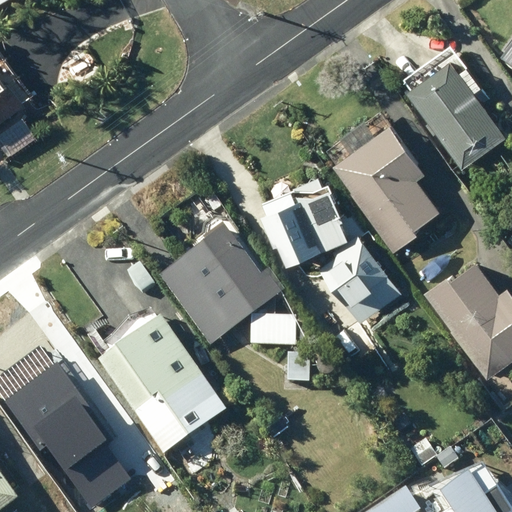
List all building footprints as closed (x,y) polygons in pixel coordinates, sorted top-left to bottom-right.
[(0,0),(0,14),(25,0),(0,0)] [(511,137),(481,91),(487,88),(459,46),(411,78),(470,166),(511,137)] [(0,133),(3,131),(21,154),(40,140),(23,116),(43,101),(29,82),(26,84),(0,47),(0,133)] [(74,63),(85,78),(100,68),(89,52),(74,63)] [(450,209),(428,178),(434,174),(388,110),(333,149),(405,251),(431,232),(427,226),(450,209)] [(321,178),(303,186),(307,194),(247,221),(267,247),(284,239),(292,257),(313,248),(306,232),(321,226),(323,230),(351,217),(335,181),(325,186),(321,178)] [(257,318),(256,345),(300,346),(301,317),(281,317),(281,302),(294,293),(279,271),(269,278),(233,227),(213,241),(215,244),(169,276),(217,346),(257,318)] [(461,274),(435,291),(494,377),(511,364),(511,290),(510,293),(488,261),(464,278),(461,274)] [(107,363),(169,455),(197,437),(189,426),(227,400),(204,366),(200,369),(161,311),(102,351),(109,361),(107,363)] [(295,354),(294,382),(314,382),(315,354),(295,354)] [(58,363),(4,401),(39,451),(47,445),(91,508),(132,479),(106,442),(111,439),(58,363)] [(405,407),(387,420),(401,439),(419,427),(405,407)] [(437,454),(427,438),(411,448),(421,464),(437,454)] [(0,511),(10,511),(26,502),(0,462),(0,445),(3,444),(0,439),(0,511)] [(455,449),(441,459),(448,469),(463,459),(455,449)] [(457,509),(452,511),(511,511),(511,493),(497,471),(484,479),(482,474),(449,495),(457,509)] [(413,490),(379,511),(426,511),(428,511),(413,490)] [(287,511),(290,500),(266,496),(263,511),(287,511)]
